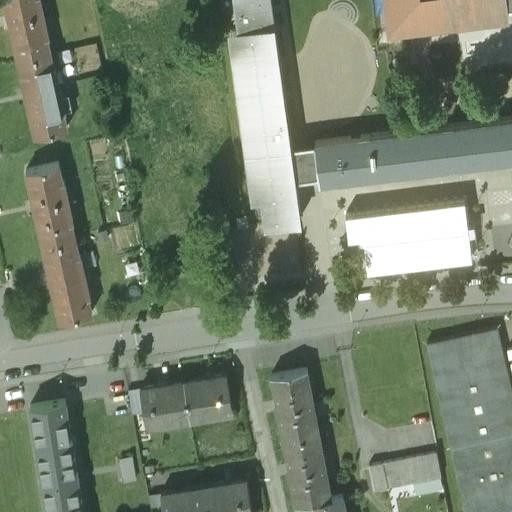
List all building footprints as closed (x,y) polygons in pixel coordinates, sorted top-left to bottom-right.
[(4,0),(18,59),(50,52),(47,36),(48,35),(39,0),(4,0)] [(511,117),(315,142),(315,141),(289,144),(269,0),(235,0),(243,60),(234,61),(253,198),(262,197),(266,224),(299,219),(294,179),(318,175),(319,182),(320,182),(320,181),(511,157),(511,117)] [(511,0),(390,0),(392,16),(388,16),(390,36),(508,22),(507,15),(511,14),(511,0)] [(50,52),(18,59),(35,134),(67,127),(63,110),(64,109),(55,68),(54,68),(50,52)] [(212,98),(203,100),(205,108),(213,107),(212,98)] [(221,130),(213,132),(214,140),(223,138),(221,130)] [(58,161),(26,168),(43,244),(75,236),(71,220),(73,220),(63,178),(62,179),(58,161)] [(159,182),(149,185),(151,193),(161,190),(159,182)] [(75,236),(43,244),(60,319),(92,312),(88,294),(89,294),(80,253),(79,253),(75,236)] [(511,511),(511,391),(497,327),(427,343),(465,511),(511,511)] [(307,367),(271,373),(284,438),(319,431),(307,367)] [(227,372),(199,377),(199,379),(184,381),(190,418),(218,413),(217,407),(233,404),(227,372)] [(170,381),(142,386),(147,418),(163,416),(164,422),(190,418),(184,381),(171,383),(170,381)] [(65,398),(31,404),(43,480),(77,475),(65,398)] [(319,431),(284,438),(296,502),(307,500),(331,495),(319,431)] [(436,450),(369,463),(374,489),(441,476),(436,450)] [(82,511),(77,475),(43,480),(48,511),(82,511)] [(247,477),(218,482),(219,483),(205,485),(209,511),(236,511),(237,511),(252,509),(247,477)] [(191,488),(190,486),(161,491),(164,511),(209,511),(205,485),(191,488)] [(331,495),(307,500),(309,511),(346,511),(342,493),(331,495)]
